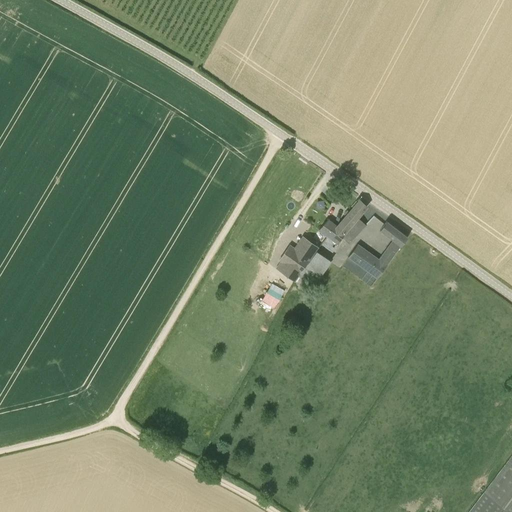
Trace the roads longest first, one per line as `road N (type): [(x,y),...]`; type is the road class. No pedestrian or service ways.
road 1 (tertiary): [(511,297),(202,81),(60,0)]
road 2 (track): [(281,136),(115,417)]
road 3 (track): [(115,417),(275,511)]
road 4 (track): [(115,417),(0,451)]
